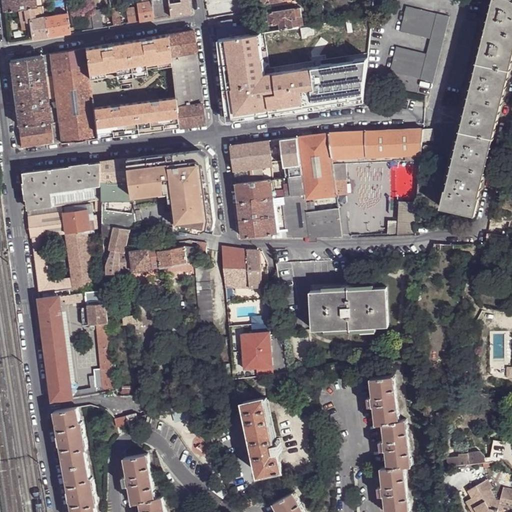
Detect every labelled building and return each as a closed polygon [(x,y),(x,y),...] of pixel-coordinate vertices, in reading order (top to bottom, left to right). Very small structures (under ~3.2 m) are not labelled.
[(36,6),(35,0),(2,0),(2,1),(3,11),(20,9),(36,6)] [(170,16),(167,0),(149,0),(150,1),(152,19),(162,17),(170,16)] [(167,0),(170,16),(191,12),(189,0),(167,0)] [(333,11),(331,0),(320,0),(322,12),(333,11)] [(478,197),(511,60),(511,0),(491,0),(454,156),(446,189),(445,189),(441,207),(442,208),(442,206),(475,215),(479,198),(478,197)] [(145,20),(152,19),(150,1),(136,4),(138,21),(145,20)] [(217,6),(219,16),(235,14),(232,3),(217,6)] [(31,39),(47,36),(44,16),(42,5),(36,6),(20,9),(21,20),(22,24),(26,23),(28,38),(31,39)] [(400,32),(430,39),(427,54),(397,46),(390,72),(434,83),(449,17),(406,6),(400,32)] [(127,23),(136,22),(133,7),(125,8),(127,23)] [(114,26),(121,24),(118,8),(111,9),(112,13),(114,26)] [(280,23),(280,29),(287,28),(292,27),(292,20),(296,19),(294,8),(269,13),(270,25),(280,23)] [(93,29),(103,27),(100,9),(90,11),(91,12),(93,29)] [(86,30),(93,29),(91,12),(83,14),(86,30)] [(59,34),(70,33),(67,13),(44,16),(47,36),(59,34)] [(106,27),(114,26),(112,13),(104,14),(106,27)] [(287,28),(296,99),(310,97),(353,91),(366,90),(372,14),(292,27),(287,28)] [(219,36),(219,39),(246,35),(245,25),(233,26),(232,19),(217,21),(219,36)] [(461,90),(477,24),(464,20),(449,86),(461,90)] [(219,39),(221,59),(223,77),(256,72),(257,83),(253,84),(254,88),(225,91),(227,107),(229,121),(244,119),(277,114),(298,111),(296,99),(287,28),(280,29),(246,35),(219,39)] [(180,32),(168,34),(170,54),(195,51),(193,30),(180,32)] [(146,38),(84,48),(86,61),(88,75),(117,71),(147,67),(172,64),(170,54),(168,34),(146,38)] [(72,50),(51,54),(53,76),(57,98),(59,120),(60,121),(63,142),(80,140),(97,138),(93,107),(88,75),(86,61),(84,48),(72,50)] [(195,51),(170,54),(172,64),(176,97),(177,107),(202,104),(199,78),(195,51)] [(13,82),(53,76),(51,54),(10,61),(11,73),(13,82)] [(147,67),(117,71),(118,76),(148,72),(147,67)] [(57,98),(53,76),(13,82),(14,95),(15,104),(48,100),(57,98)] [(176,97),(93,107),(97,138),(141,132),(179,127),(177,107),(176,97)] [(50,121),(48,100),(15,104),(17,114),(18,126),(50,121)] [(202,104),(177,107),(179,127),(195,125),(204,124),(202,104)] [(51,123),(50,121),(18,126),(20,140),(21,147),(46,144),(63,142),(60,121),(51,123)] [(360,131),(330,132),(335,182),(347,181),(345,163),(344,157),(422,154),(423,140),(423,129),(412,129),(360,131)] [(432,129),(423,129),(423,140),(433,140),(432,129)] [(316,197),(337,195),(336,183),(335,182),(330,132),(312,135),(299,137),(303,175),(305,194),(306,198),(316,197)] [(232,146),(236,184),(274,179),(270,141),(232,146)] [(214,230),(216,220),(208,157),(200,150),(181,152),(128,159),(132,192),(151,190),(152,197),(160,195),(160,192),(171,190),(176,192),(177,202),(173,202),(175,213),(180,212),(181,225),(207,228),(214,230)] [(421,160),(422,154),(344,157),(345,163),(421,160)] [(121,200),(114,200),(114,195),(125,196),(125,200),(133,200),(133,199),(132,192),(128,159),(122,160),(107,162),(102,162),(103,200),(104,209),(104,211),(104,225),(138,231),(137,223),(136,223),(135,213),(123,212),(123,206),(121,200)] [(24,172),(27,194),(29,209),(64,205),(89,202),(97,201),(103,200),(102,162),(84,164),(49,169),(35,171),(24,172)] [(239,203),(305,194),(303,175),(274,179),(236,184),(237,188),(238,197),(239,203)] [(133,199),(152,197),(151,190),(132,192),(133,199)] [(160,195),(160,197),(169,195),(170,203),(173,202),(177,202),(176,192),(171,190),(160,192),(160,195)] [(305,194),(239,203),(240,214),(241,220),(308,213),(306,198),(305,194)] [(306,198),(308,213),(318,211),(316,197),(306,198)] [(388,236),(414,235),(416,203),(400,202),(399,221),(388,221),(388,236)] [(89,209),(91,217),(96,217),(94,204),(67,208),(67,212),(89,209)] [(65,212),(64,205),(29,209),(30,216),(42,215),(45,236),(67,233),(65,212)] [(339,208),(318,211),(308,213),(310,236),(316,236),(331,236),(341,235),(339,208)] [(51,281),(45,236),(42,215),(30,216),(33,237),(40,293),(75,289),(95,287),(88,231),(99,229),(98,216),(96,217),(91,217),(89,209),(67,212),(65,212),(67,233),(73,278),(51,281)] [(180,212),(175,213),(177,230),(201,234),(207,230),(207,228),(181,225),(180,212)] [(308,213),(241,220),(242,230),(243,238),(273,234),(274,238),(290,237),(310,236),(308,213)] [(104,225),(104,230),(136,237),(138,231),(104,225)] [(134,270),(132,251),(126,251),(129,238),(114,235),(112,247),(109,256),(112,257),(108,264),(108,273),(120,272),(134,270)] [(185,246),(159,250),(162,267),(188,263),(185,246)] [(248,249),(222,246),(226,288),(251,287),(248,249)] [(134,270),(162,267),(159,250),(151,251),(151,248),(132,251),(134,270)] [(251,250),(248,249),(251,287),(263,286),(260,250),(251,250)] [(196,266),(197,276),(202,322),(204,339),(217,338),(215,322),(210,265),(196,266)] [(375,285),(324,287),(325,291),(311,291),(313,330),(326,330),(326,334),(377,332),(377,328),(390,327),(388,288),(375,288),(375,285)] [(110,323),(107,291),(98,292),(99,304),(88,305),(90,325),(98,324),(110,323)] [(82,294),(66,295),(66,303),(83,301),(82,294)] [(46,343),(53,400),(73,397),(60,296),(40,298),(46,343)] [(244,332),(247,368),(276,366),(273,321),(254,322),(255,331),(244,332)] [(117,390),(110,323),(98,324),(104,392),(117,390)] [(384,495),(386,511),(404,511),(411,511),(406,467),(412,466),(406,420),(400,420),(395,376),(371,379),(373,397),(372,397),(372,402),(373,406),(374,406),(376,425),(383,425),(385,441),(384,441),(384,445),(385,450),(386,450),(388,467),(381,468),(383,486),(382,486),(383,492),(383,495),(384,495)] [(273,444),(264,397),(243,402),(247,420),(259,474),(283,469),(279,451),(281,450),(280,442),(273,444)] [(266,397),(264,397),(273,444),(280,442),(279,438),(275,439),(266,397)] [(78,407),(54,411),(59,436),(58,436),(59,442),(60,445),(61,445),(69,491),(68,491),(69,497),(70,501),(71,500),(72,511),(97,511),(96,506),(98,505),(93,478),(91,478),(86,450),(87,449),(82,422),(81,422),(78,407)] [(121,427),(129,424),(130,427),(139,425),(137,413),(115,418),(116,424),(120,423),(121,427)] [(493,462),(499,462),(503,443),(498,442),(495,459),(494,459),(493,462)] [(450,467),(485,463),(485,458),(481,454),(476,454),(476,451),(469,452),(469,455),(466,455),(466,456),(449,458),(450,467)] [(166,511),(164,496),(156,497),(148,453),(125,458),(128,476),(127,476),(128,480),(129,485),(130,485),(133,504),(141,502),(142,511),(166,511)] [(499,511),(500,508),(511,510),(511,492),(504,491),(501,503),(497,502),(492,492),(495,491),(489,482),(469,493),(473,501),(477,509),(475,510),(475,511),(499,511)] [(305,511),(295,491),(275,503),(279,511),(305,511)] [(470,511),(475,511),(475,510),(477,509),(473,501),(467,504),(470,511)]
